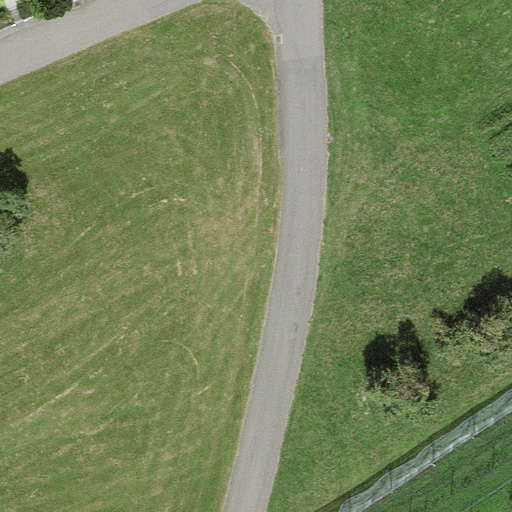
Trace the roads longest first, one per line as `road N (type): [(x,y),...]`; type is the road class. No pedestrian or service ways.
road 1 (unclassified): [(248,511),(302,262),(308,183),(300,0)]
road 2 (unclassified): [(0,65),(157,0)]
